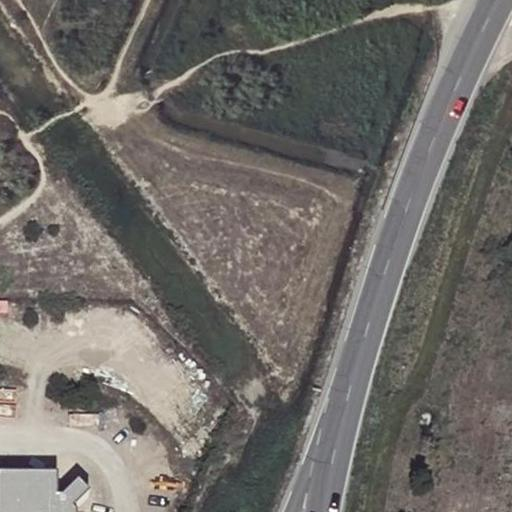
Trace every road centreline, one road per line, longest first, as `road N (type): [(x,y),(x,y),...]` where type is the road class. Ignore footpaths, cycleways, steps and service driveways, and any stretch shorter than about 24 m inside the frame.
road 1 (primary): [(494,0),(420,173),(355,363)]
road 2 (primary): [(355,363),(294,511)]
road 3 (primary): [(355,363),(326,511)]
